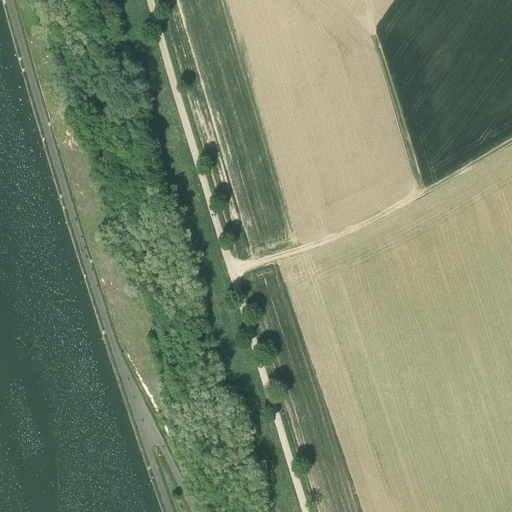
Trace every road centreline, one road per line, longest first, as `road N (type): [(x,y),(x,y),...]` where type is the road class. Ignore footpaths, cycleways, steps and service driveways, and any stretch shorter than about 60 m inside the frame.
road 1 (unclassified): [(148,0),(304,511)]
road 2 (track): [(511,141),(339,234),(228,270)]
